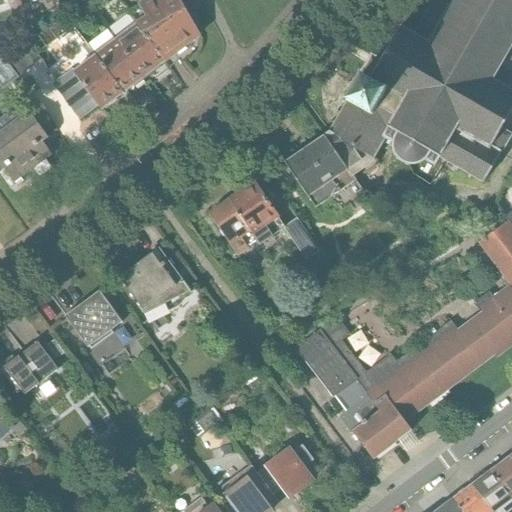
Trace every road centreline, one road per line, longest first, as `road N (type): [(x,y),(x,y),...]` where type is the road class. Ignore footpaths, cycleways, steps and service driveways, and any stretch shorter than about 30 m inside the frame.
road 1 (residential): [(0,284),(231,107),(324,0)]
road 2 (residential): [(511,409),(378,511)]
